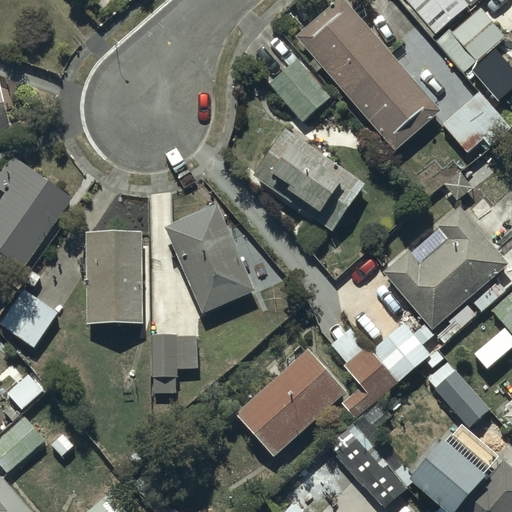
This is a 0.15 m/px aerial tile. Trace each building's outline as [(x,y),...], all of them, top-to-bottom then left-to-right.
[(344,0),(342,0),(296,39),(314,61),(310,65),(318,74),(322,71),(393,155),(442,114),(344,0)] [(403,0),(436,36),(468,7),(461,0),(403,0)] [(506,34),(478,5),(451,31),(478,59),(506,34)] [(276,32),(264,42),(285,66),(297,56),(276,32)] [(498,98),(511,85),(511,64),(496,46),(471,68),(498,98)] [(299,61),(270,86),(303,125),(332,100),(299,61)] [(0,88),(0,138),(12,135),(0,88)] [(480,95),(442,126),(473,162),(511,131),(480,95)] [(366,186),(285,132),(252,180),(334,234),(366,186)] [(0,249),(21,265),(71,197),(11,153),(0,168),(0,249)] [(218,207),(165,230),(203,316),(256,292),(218,207)] [(410,253),(384,276),(433,332),(509,267),(460,210),(437,229),(449,243),(421,267),(410,253)] [(142,234),(86,234),(87,327),(143,326),(142,234)] [(0,272),(0,294),(11,285),(0,272)] [(57,315),(22,292),(0,327),(35,349),(57,315)] [(511,336),(511,295),(492,313),(511,336)] [(459,335),(477,317),(467,307),(449,324),(450,325),(437,338),(444,345),(457,333),(459,335)] [(430,352),(414,332),(424,324),(415,313),(372,348),(398,379),(430,352)] [(364,344),(350,328),(331,343),(345,360),(364,344)] [(196,336),(152,337),(152,394),(178,394),(178,369),(196,369),(196,336)] [(399,381),(365,345),(344,364),(363,385),(344,402),(359,418),(399,381)] [(444,357),(437,349),(425,359),(432,367),(444,357)] [(309,353),(236,417),(274,459),(346,395),(309,353)] [(490,411),(448,364),(427,382),(469,430),(490,411)] [(7,394),(21,411),(44,393),(30,376),(7,394)] [(392,414),(402,405),(397,399),(386,408),(392,414)] [(394,469),(404,461),(371,423),(386,411),(379,403),(355,424),(394,469)] [(45,442),(24,419),(0,440),(0,466),(8,475),(45,442)] [(74,447),(63,433),(50,444),(61,457),(74,447)] [(358,438),(336,458),(383,511),(384,511),(406,493),(358,438)] [(445,445),(416,480),(406,466),(394,474),(406,490),(411,487),(442,511),(511,511),(511,470),(502,462),(487,480),(445,445)] [(147,457),(138,447),(122,460),(131,471),(147,457)] [(149,469),(133,482),(152,505),(168,492),(149,469)] [(0,511),(29,511),(1,479),(0,480),(0,511)] [(123,511),(111,496),(90,511),(123,511)]
